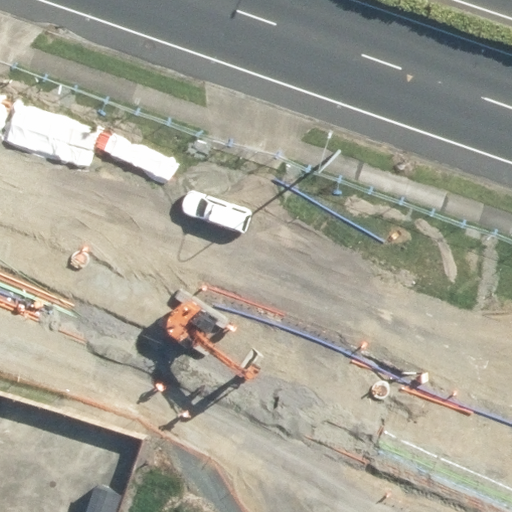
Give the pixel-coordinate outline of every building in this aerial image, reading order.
[(185,227),(3,176),(0,183),(0,364),(74,386),(93,318),(154,335),(185,227)] [(345,310),(246,271),(215,364),(233,489),(332,479),(316,360),(345,310)] [(0,434),(0,511),(30,511),(0,501),(0,443),(3,436),(0,434)] [(511,511),(511,483),(503,511),(424,511),(422,511),(421,511),(511,511)] [(205,511),(148,488),(138,511),(205,511)]
